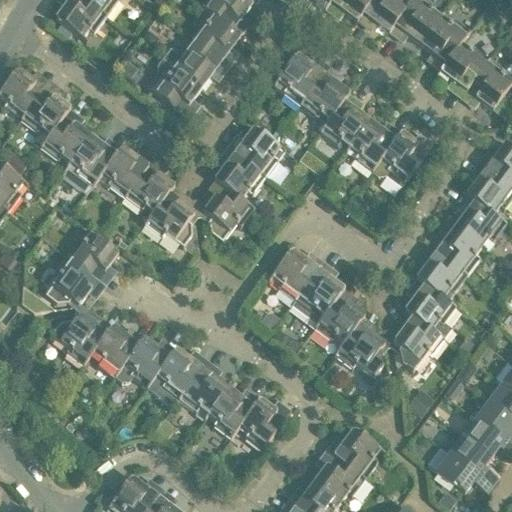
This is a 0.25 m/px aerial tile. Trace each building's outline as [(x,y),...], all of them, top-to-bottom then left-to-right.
[(73,0),(55,24),(82,44),(88,36),(93,39),(106,22),(76,0),(73,0)] [(76,0),(106,22),(119,4),(114,1),(115,0),(76,0)] [(209,0),(201,11),(233,34),(251,9),(239,0),(209,0)] [(304,0),(324,15),(334,0),(304,0)] [(340,14),(356,26),(375,0),(334,0),(324,15),(334,22),(340,14)] [(375,0),(356,26),(357,27),(363,19),(388,38),(416,0),(375,0)] [(421,49),(441,23),(432,16),(435,12),(419,0),(416,0),(388,38),(389,38),(395,30),(421,49)] [(150,6),(147,11),(153,15),(157,11),(150,6)] [(220,67),(240,40),(233,34),(201,11),(200,12),(213,22),(207,30),(203,26),(189,44),(208,57),(213,61),(220,67)] [(454,57),(469,37),(452,24),(449,29),(441,23),(421,49),(445,68),(439,76),(440,76),(454,57)] [(151,53),(159,43),(148,35),(140,45),(151,53)] [(466,95),(489,64),(472,52),(468,56),(461,50),(470,37),(469,37),(454,57),(440,76),(457,89),(466,95)] [(170,52),(162,64),(174,73),(201,93),(220,67),(213,61),(208,57),(189,44),(179,58),(170,52)] [(282,98),(300,111),(317,88),(323,79),(297,59),(273,91),(282,98)] [(147,92),(182,119),(201,93),(174,73),(162,64),(157,70),(158,77),(147,92)] [(489,64),(466,95),(474,102),(485,110),(492,115),(496,110),(511,88),(511,81),(506,77),(489,64)] [(3,112),(20,125),(43,94),(17,74),(0,97),(0,102),(7,107),(3,112)] [(319,139),(349,99),(323,79),(317,88),(300,111),(317,123),(325,130),(319,138),(319,139)] [(41,154),(71,114),(43,94),(20,125),(39,140),(43,135),(51,140),(41,154)] [(348,153),(349,153),(369,127),(353,115),(360,106),(349,99),(319,139),(337,152),(345,157),(348,153)] [(61,161),(70,168),(90,142),(65,123),(71,115),(71,114),(41,154),(57,166),(61,161)] [(266,121),(258,115),(251,125),(259,131),(266,121)] [(400,137),(394,145),(369,127),(349,153),(358,160),(354,164),(372,177),(401,137),(400,137)] [(244,146),(234,160),(265,183),(285,157),(272,147),(254,133),(244,146)] [(386,180),(402,192),(427,157),(401,137),(372,177),(372,178),(373,177),(378,181),(386,180)] [(92,192),(93,193),(122,153),(121,152),(115,160),(90,142),(70,168),(67,173),(66,173),(61,180),(86,199),(92,192)] [(485,175),(511,194),(511,153),(505,148),(485,175)] [(107,191),(124,204),(148,171),(122,153),(93,193),(103,180),(111,186),(107,191)] [(214,186),(241,205),(246,198),(251,201),(265,183),(234,160),(214,186)] [(11,172),(19,178),(27,168),(19,162),(11,172)] [(0,211),(7,217),(20,200),(16,196),(22,187),(0,170),(0,211)] [(143,231),(144,231),(174,191),(157,178),(151,187),(142,180),(148,172),(148,171),(124,204),(142,217),(145,213),(152,218),(143,231)] [(503,215),(511,203),(511,194),(485,175),(466,201),(505,230),(505,229),(493,220),(499,212),(503,215)] [(215,201),(203,218),(210,224),(207,228),(208,229),(211,238),(222,246),(235,229),(240,232),(253,215),(253,214),(241,205),(214,186),(214,187),(230,198),(223,207),(215,201)] [(192,241),(190,231),(191,230),(188,227),(194,219),(168,200),(175,192),(174,191),(144,231),(162,244),(166,239),(183,252),(192,241)] [(343,200),(337,207),(344,213),(350,206),(343,200)] [(360,214),(364,207),(355,201),(350,208),(360,214)] [(492,247),(505,230),(466,201),(452,218),(461,224),(455,233),(481,252),(488,244),(492,247)] [(284,225),(276,219),(270,227),(278,233),(284,225)] [(475,261),(481,252),(455,233),(435,259),(466,282),(479,264),(475,261)] [(67,261),(90,279),(97,270),(105,276),(118,258),(91,239),(85,248),(80,244),(67,261)] [(118,248),(124,253),(127,249),(121,244),(118,248)] [(277,293),(294,306),(318,275),(292,255),(272,281),(281,288),(277,293)] [(0,266),(11,274),(17,265),(6,257),(0,265),(0,266)] [(453,299),(466,282),(435,259),(432,264),(416,284),(456,313),(443,303),(449,296),(453,299)] [(84,287),(90,279),(67,261),(53,279),(58,282),(45,300),(56,309),(66,307),(68,309),(70,305),(78,311),(92,293),(84,287)] [(510,284),(511,281),(511,273),(507,270),(506,269),(500,277),(510,284)] [(314,333),(315,333),(344,294),(327,281),(318,275),(294,306),(292,309),(317,329),(314,333)] [(453,334),(444,328),(456,313),(416,284),(416,285),(424,291),(417,299),(405,316),(444,345),(453,334)] [(334,360),(335,361),(364,322),(347,309),(341,317),(333,311),(345,295),(344,294),(315,333),(332,346),(335,342),(335,341),(344,348),(334,360)] [(22,300),(21,308),(33,317),(52,315),(32,300),(22,300)] [(431,363),(444,345),(405,316),(404,317),(412,323),(406,331),(393,348),(401,354),(398,358),(399,359),(401,369),(413,377),(426,359),(431,363)] [(64,358),(82,371),(91,359),(100,347),(91,341),(97,333),(80,320),(74,328),(70,325),(69,327),(59,330),(50,341),(68,354),(64,358)] [(364,322),(335,361),(352,374),(355,369),(373,383),(383,369),(382,363),(383,361),(379,357),(385,350),(367,337),(361,344),(353,338),(365,322),(364,322)] [(100,347),(91,359),(100,365),(96,370),(114,382),(132,359),(123,352),(129,344),(112,331),(100,347)] [(498,345),(504,338),(496,331),(490,338),(498,345)] [(301,349),(293,342),(286,351),(294,357),(301,349)] [(476,349),(466,342),(456,355),(466,362),(476,349)] [(132,359),(114,382),(121,387),(129,386),(131,383),(146,394),(169,362),(143,343),(132,359)] [(487,364),(493,356),(487,351),(481,359),(487,364)] [(172,413),(178,405),(201,374),(175,354),(169,362),(146,394),(172,413)] [(5,372),(0,379),(0,385),(10,393),(18,382),(5,372)] [(464,373),(456,383),(464,389),(471,379),(464,373)] [(198,414),(207,420),(227,393),(201,374),(178,405),(195,418),(198,414)] [(511,377),(502,391),(511,398),(511,377)] [(390,391),(389,380),(379,381),(381,393),(390,391)] [(456,384),(451,390),(459,397),(464,390),(456,384)] [(501,391),(489,408),(511,424),(511,398),(502,391),(501,391)] [(212,431),(230,444),(259,405),(259,404),(253,412),(227,393),(207,420),(215,426),(212,431)] [(420,421),(434,403),(420,393),(407,411),(420,421)] [(259,405),(230,444),(231,444),(238,435),(240,432),(248,438),(247,440),(245,442),(263,456),(265,452),(280,433),(286,425),(285,424),(277,418),(259,405)] [(511,424),(489,408),(476,425),(511,451),(511,439),(510,438),(511,434),(511,424)] [(476,426),(463,442),(491,463),(498,453),(511,463),(511,451),(476,425),(476,426)] [(71,435),(74,431),(69,427),(66,430),(71,435)] [(79,443),(84,443),(87,439),(87,434),(83,431),(78,432),(75,435),(75,440),(79,443)] [(334,461),(365,484),(378,467),(373,464),(380,455),(354,435),(340,453),(334,461)] [(450,460),(492,491),(498,483),(484,473),(491,463),(463,442),(460,447),(450,460)] [(439,451),(426,469),(465,498),(472,488),(487,498),(492,491),(450,460),(439,451)] [(314,488),(340,507),(347,499),(352,502),(365,484),(334,461),(327,470),(314,488)] [(111,509),(108,511),(149,511),(157,502),(142,491),(131,483),(130,483),(127,480),(110,493),(118,500),(111,509)] [(295,511),(336,511),(340,507),(314,488),(302,504),(295,511)] [(438,506),(446,511),(450,511),(455,505),(444,497),(438,506)] [(169,511),(157,502),(149,511),(169,511)]
